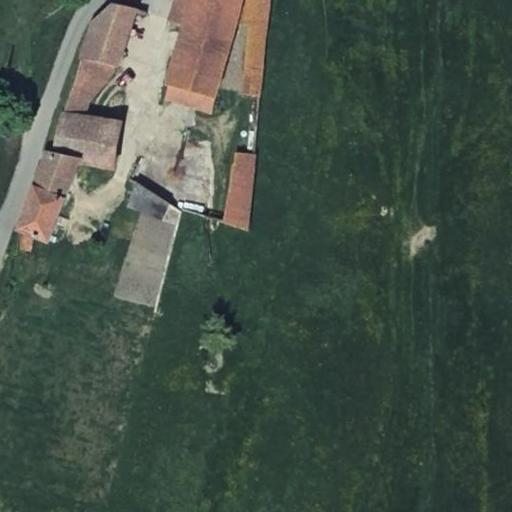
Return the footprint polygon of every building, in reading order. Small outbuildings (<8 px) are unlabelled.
[(271,0),(190,0),(184,25),(168,81),(172,83),(216,96),(237,23),(249,23),(243,93),(263,97),(265,81),(271,0)] [(184,25),(190,0),(174,0),(169,22),(184,25)] [(138,11),(116,5),(92,25),(65,111),(56,155),(48,154),(14,243),(26,247),(33,236),(49,239),(80,163),(114,165),(121,121),(87,117),(87,110),(91,102),(105,86),(120,66),(138,11)] [(212,110),(216,96),(172,83),(167,98),(212,110)] [(256,167),(258,154),(239,152),(238,165),(256,167)] [(233,165),(226,222),(250,229),(256,167),(238,165),(233,165)] [(127,204),(178,230),(183,210),(137,185),(127,204)]
